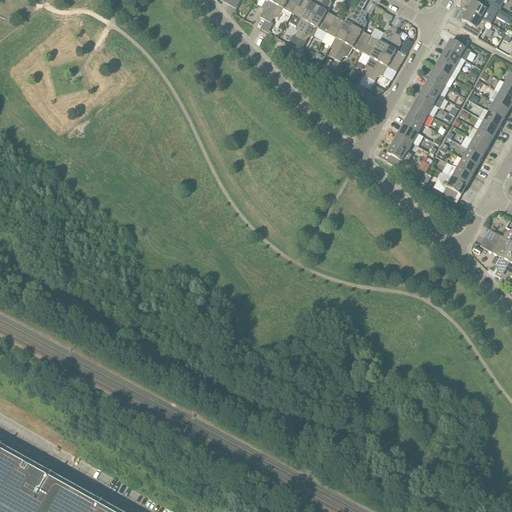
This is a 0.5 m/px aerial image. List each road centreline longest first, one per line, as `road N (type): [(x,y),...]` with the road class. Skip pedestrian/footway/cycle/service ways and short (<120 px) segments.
road 1 (residential): [(357,157),(203,0)]
road 2 (residential): [(456,256),(357,157)]
road 3 (residential): [(386,110),(277,48)]
